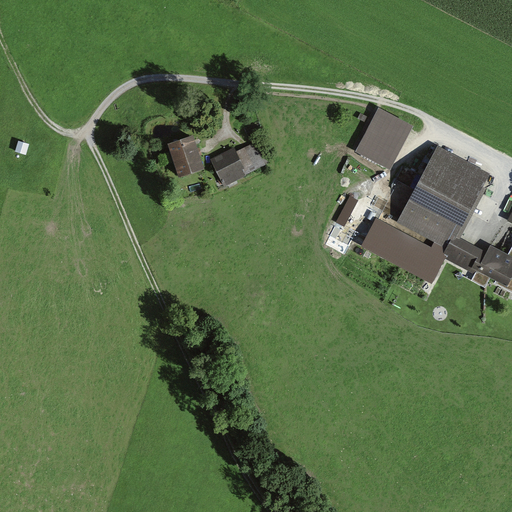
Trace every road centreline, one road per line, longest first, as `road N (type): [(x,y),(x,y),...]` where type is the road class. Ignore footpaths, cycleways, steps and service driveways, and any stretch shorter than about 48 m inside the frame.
road 1 (track): [(0,32),(36,108),(61,130),(85,130),(109,96),(134,82),(188,79),(381,101),(511,159)]
road 2 (track): [(272,511),(236,464),(85,130)]
